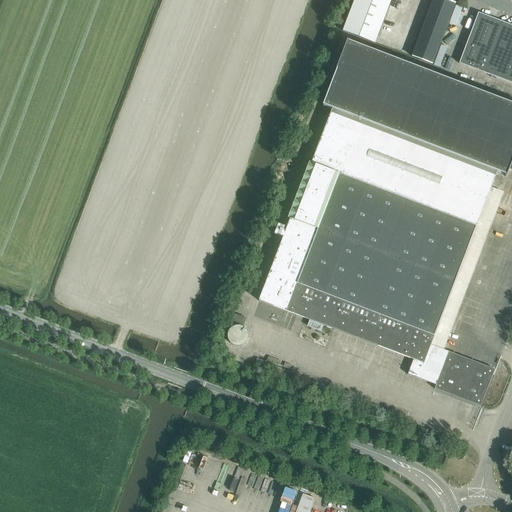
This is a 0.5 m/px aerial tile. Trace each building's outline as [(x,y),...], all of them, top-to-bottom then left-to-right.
[(354,0),(346,23),(378,35),(391,0),(354,0)] [(445,0),(434,0),(413,57),(432,64),(455,3),(445,0)] [(511,25),(478,13),(459,64),(511,83),(511,25)] [(445,40),(440,54),(445,56),(450,42),(445,40)] [(348,42),(323,106),(333,110),(288,227),(278,223),(273,237),(282,241),(259,301),(413,360),(408,375),(418,379),(418,378),(436,385),(435,389),(481,407),(495,370),(431,345),(497,173),(506,176),(505,177),(507,178),(511,168),(511,104),(349,43),(349,42),(348,42)] [(243,327),(243,328),(247,319),(235,314),(232,323),(236,325),(238,325),(240,326),(241,326),(242,326),(243,327)] [(227,333),(227,335),(227,337),(228,339),(228,340),(229,342),(231,343),(232,344),(234,345),(236,345),(238,345),(240,345),(241,344),(243,343),(244,342),(245,340),(246,339),(247,337),(247,335),(247,333),(246,332),(245,330),(244,328),(243,328),(243,327),(242,326),(241,326),(240,326),(238,325),(236,325),(234,326),(232,326),(231,327),(229,328),(228,330),(228,332),(227,333)] [(469,343),(475,328),(469,326),(463,341),(469,343)] [(309,511),(314,499),(303,495),(296,511),(309,511)]
